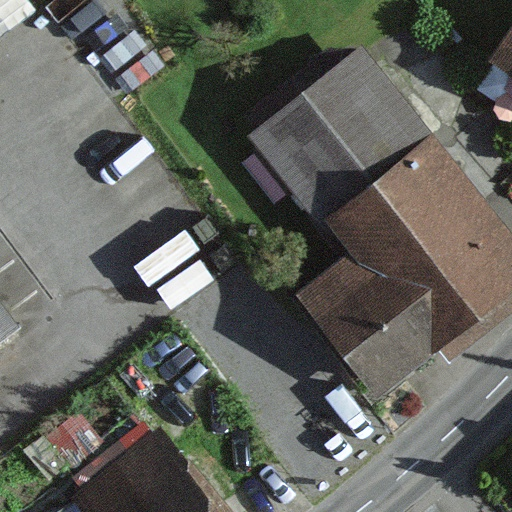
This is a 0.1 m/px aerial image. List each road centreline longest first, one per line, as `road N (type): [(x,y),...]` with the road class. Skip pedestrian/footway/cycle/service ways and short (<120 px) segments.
road 1 (tertiary): [(359,511),(511,372)]
road 2 (unknown): [(511,211),(435,113)]
